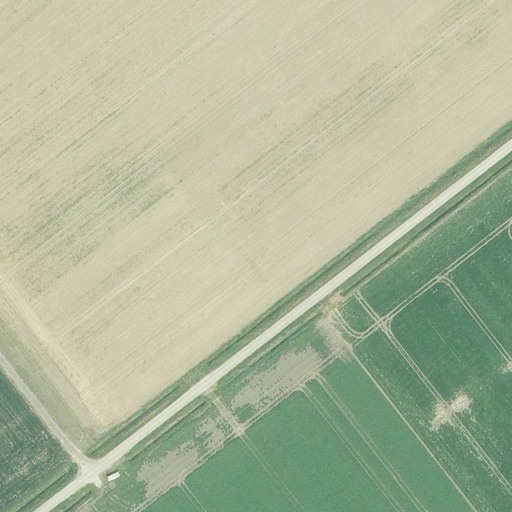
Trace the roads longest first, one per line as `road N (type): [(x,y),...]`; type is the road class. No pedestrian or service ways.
road 1 (unclassified): [(40,511),(511,143)]
road 2 (track): [(89,473),(0,360)]
